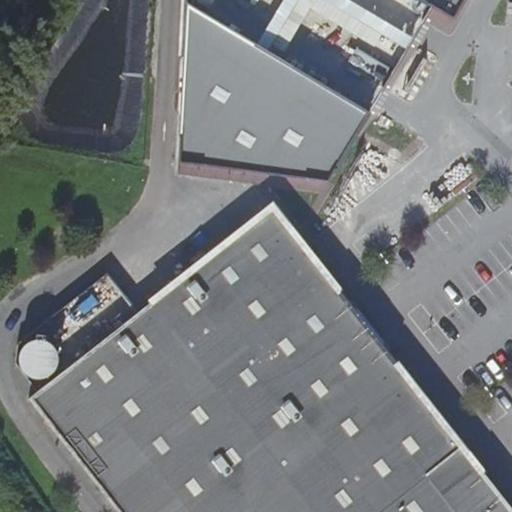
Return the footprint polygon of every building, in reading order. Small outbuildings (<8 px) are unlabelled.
[(182,0),(173,159),(321,180),(363,112),(189,5),(191,0),(182,0)] [(449,0),(409,0),(437,19),(449,0)] [(458,511),(430,476),(462,450),(273,208),(139,314),(39,393),(31,399),(119,511),(458,511)] [(39,393),(139,314),(108,275),(18,346),(17,364),(39,393)] [(511,511),(462,450),(430,476),(458,511),(511,511)]
